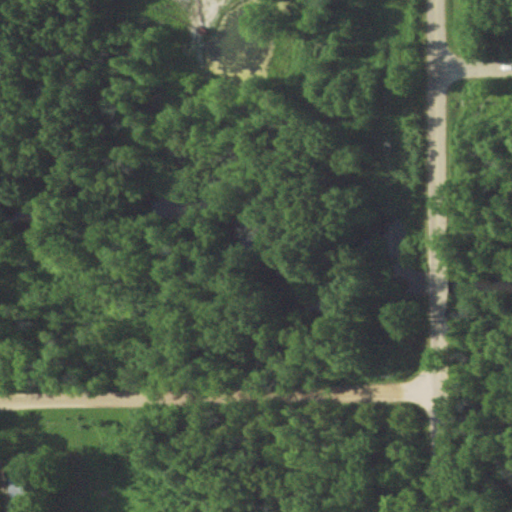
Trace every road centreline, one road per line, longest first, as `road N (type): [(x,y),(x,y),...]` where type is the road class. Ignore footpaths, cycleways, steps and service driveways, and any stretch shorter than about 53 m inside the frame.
road 1 (residential): [(440,511),(438,0)]
road 2 (residential): [(439,396),(0,400)]
